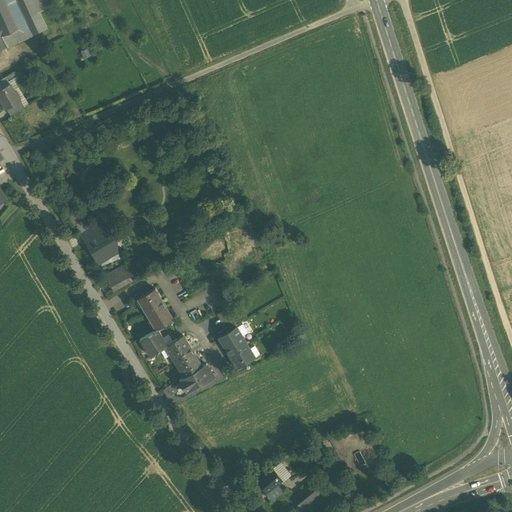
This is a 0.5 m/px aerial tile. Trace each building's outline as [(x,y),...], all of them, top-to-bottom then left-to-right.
[(6,0),(0,0),(0,32),(2,36),(19,28),(6,0)] [(6,0),(19,28),(24,38),(45,29),(38,12),(45,9),(40,0),(6,0)] [(50,6),(47,0),(40,0),(45,9),(50,6)] [(2,36),(0,36),(0,49),(24,38),(19,28),(2,36)] [(80,52),(83,60),(92,57),(89,49),(80,52)] [(15,71),(5,77),(8,82),(18,76),(15,71)] [(20,100),(10,84),(0,89),(0,99),(6,109),(20,100)] [(20,100),(6,109),(11,116),(25,107),(20,100)] [(66,213),(74,226),(85,219),(77,206),(66,213)] [(100,221),(81,233),(86,242),(106,230),(100,221)] [(86,242),(90,249),(92,248),(94,252),(98,263),(99,262),(98,260),(114,253),(111,245),(114,231),(106,230),(86,242)] [(217,238),(216,238),(221,255),(223,254),(246,246),(246,245),(243,237),(241,230),(217,238)] [(221,255),(216,238),(217,238),(215,231),(204,235),(213,264),(225,260),(223,254),(221,255)] [(124,267),(106,276),(109,282),(127,272),(124,267)] [(127,272),(109,282),(114,290),(131,280),(127,272)] [(173,319),(155,288),(137,298),(156,329),(157,328),(158,329),(163,326),(173,319)] [(237,325),(227,308),(217,313),(228,331),(236,326),(237,325)] [(247,333),(242,324),(237,327),(242,336),(247,333)] [(156,329),(140,339),(150,356),(160,350),(166,346),(168,345),(167,344),(159,331),(164,328),(163,326),(158,329),(157,328),(156,329)] [(237,327),(236,326),(228,331),(219,336),(238,368),(255,357),(242,336),(237,327)] [(202,366),(183,335),(167,344),(168,345),(166,346),(171,355),(184,376),(202,366)] [(165,358),(171,355),(166,346),(160,350),(165,358)] [(184,376),(179,380),(186,392),(198,385),(198,386),(199,385),(200,386),(215,377),(206,363),(202,366),(184,376)] [(226,379),(231,376),(226,368),(221,370),(226,379)] [(174,394),(169,386),(165,388),(166,389),(163,390),(168,398),(174,394)] [(289,474),(280,462),(279,462),(270,470),(280,482),(289,474)] [(280,482),(270,470),(257,480),(267,492),(280,482)] [(306,477),(297,481),(299,485),(308,481),(306,477)] [(323,491),(315,482),(294,499),(302,508),(323,491)] [(345,497),(349,506),(357,502),(353,493),(345,497)]
